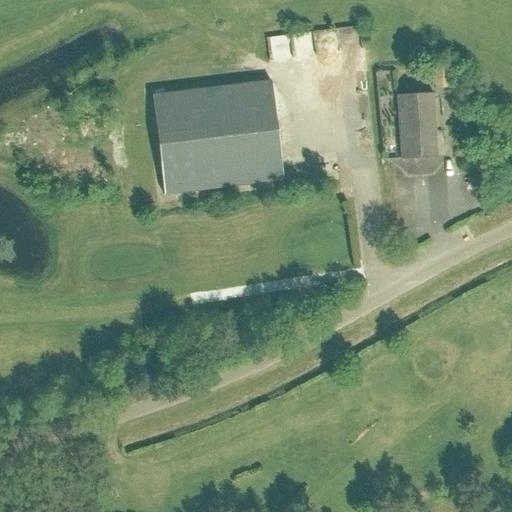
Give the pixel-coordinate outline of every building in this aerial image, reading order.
[(320,170),(358,160),(355,150),(355,115),(354,113),(353,25),(341,26),(329,29),(313,29),(313,54),(314,56),(314,76),(317,86),(352,85),(317,95),(317,97),(318,115),(314,116),(319,132),(330,132),(331,153),(315,153),(320,170)] [(291,56),(313,54),(310,30),(289,33),(291,56)] [(288,34),(260,36),(261,60),(289,58),(288,34)] [(163,196),(283,181),(271,81),(151,95),(163,196)] [(401,163),(437,160),(433,97),(397,99),(401,163)]
